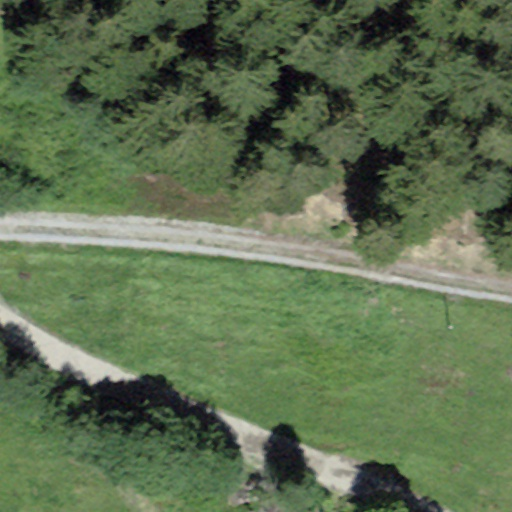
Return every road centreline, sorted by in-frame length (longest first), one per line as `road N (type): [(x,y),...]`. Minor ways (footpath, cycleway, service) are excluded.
road 1 (track): [(0,225),(511,280)]
road 2 (track): [(419,511),(117,390),(0,316)]
